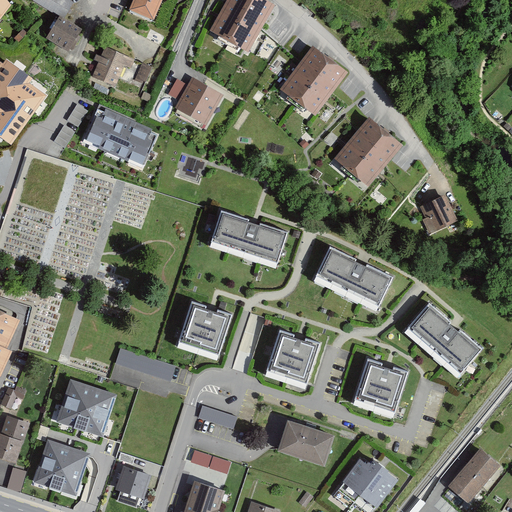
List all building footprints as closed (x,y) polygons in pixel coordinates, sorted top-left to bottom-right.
[(0,0),(0,18),(10,5),(6,0),(0,0)] [(72,2),(68,0),(33,0),(33,1),(60,17),(63,19),(72,2)] [(134,0),(130,10),(129,12),(152,22),(161,0),(134,0)] [(228,0),(211,30),(248,50),(260,28),(273,4),(265,0),(228,0)] [(63,19),(60,17),(47,38),(69,51),(82,30),(63,19)] [(19,43),(28,34),(23,29),(14,38),(19,43)] [(301,63),(281,89),(316,115),(332,93),(347,72),(333,62),(330,59),(313,47),(312,48),(302,62),(301,63)] [(100,63),(93,77),(115,86),(125,65),(131,67),(134,60),(106,48),(102,57),(96,55),(94,60),(100,63)] [(0,137),(3,140),(11,145),(34,113),(47,95),(30,83),(33,79),(6,60),(3,64),(0,62),(0,137)] [(147,80),(152,65),(142,62),(137,77),(147,80)] [(179,100),(175,108),(206,125),(224,94),(204,83),(192,76),(188,84),(177,78),(169,95),(179,100)] [(88,111),(77,104),(67,121),(78,127),(88,111)] [(157,135),(98,109),(83,142),(98,149),(104,151),(125,160),(127,161),(143,168),(157,135)] [(345,148),(336,159),(367,186),(402,145),(386,132),(370,119),(370,120),(359,133),(348,145),(346,147),(345,148)] [(511,128),(507,123),(503,127),(509,131),(511,129),(511,128)] [(74,132),(64,126),(54,141),(64,148),(74,132)] [(300,144),(304,149),(309,144),(304,139),(302,141),(300,144)] [(322,174),(315,169),(311,175),(318,179),(322,174)] [(423,219),(430,233),(457,220),(445,195),(420,207),(426,218),(423,219)] [(222,211),(210,247),(227,253),(244,259),(259,264),(275,269),(276,267),(280,256),(288,232),(262,223),(260,222),(259,226),(254,224),(248,222),(249,220),(222,211)] [(301,233),(294,231),(292,237),(299,239),(301,233)] [(330,247),(314,281),(330,289),(360,304),(376,311),(393,277),(367,264),(366,267),(361,264),(356,262),(357,260),(330,247)] [(206,307),(192,302),(178,347),(197,354),(218,360),(218,358),(233,314),(217,309),(216,313),(211,311),(206,309),(206,307)] [(429,304),(406,332),(418,343),(445,365),(459,377),(483,350),(454,325),(429,304)] [(0,356),(4,348),(5,345),(16,323),(15,322),(11,320),(0,315),(0,356)] [(280,330),(265,377),(285,383),(305,390),(321,343),(306,338),(304,342),(299,340),(294,338),(295,335),(280,330)] [(155,359),(121,348),(116,364),(171,381),(176,366),(155,359)] [(368,359),(353,405),(373,411),(393,418),(408,372),(393,367),(392,370),(387,368),(382,367),(383,364),(368,359)] [(63,406),(58,421),(80,428),(102,435),(107,419),(115,396),(93,388),(72,381),(63,406)] [(15,390),(9,387),(3,401),(1,405),(10,409),(16,396),(22,399),(26,391),(17,387),(15,390)] [(224,414),(202,407),(199,419),(234,430),(238,418),(224,414)] [(0,454),(17,461),(28,425),(8,418),(2,437),(0,436),(0,454)] [(311,429),(288,421),(279,449),(278,451),(324,466),(334,436),(316,430),(311,429)] [(70,449),(48,441),(47,442),(39,466),(34,482),(48,487),(50,487),(55,489),(61,491),(62,491),(76,496),(81,481),(86,466),(87,461),(89,457),(89,455),(70,449)] [(498,465),(478,450),(473,456),(449,487),(469,502),(498,465)] [(211,456),(195,451),(191,462),(208,468),(211,456)] [(135,457),(121,453),(118,460),(132,464),(135,457)] [(231,463),(213,457),(210,468),(227,474),(231,463)] [(382,466),(374,460),(371,464),(369,462),(367,464),(362,460),(333,496),(350,509),(354,504),(364,511),(373,511),(388,494),(391,490),(399,479),(382,466)] [(152,476),(124,467),(116,490),(121,492),(118,501),(136,507),(140,497),(144,499),(152,476)] [(26,472),(13,468),(9,482),(7,488),(20,492),(26,472)] [(201,485),(194,482),(184,511),(217,511),(218,511),(221,501),(224,492),(217,490),(211,488),(209,487),(201,485)] [(313,497),(306,492),(298,503),(305,508),(313,497)] [(279,511),(280,510),(252,502),(248,511),(279,511)]
